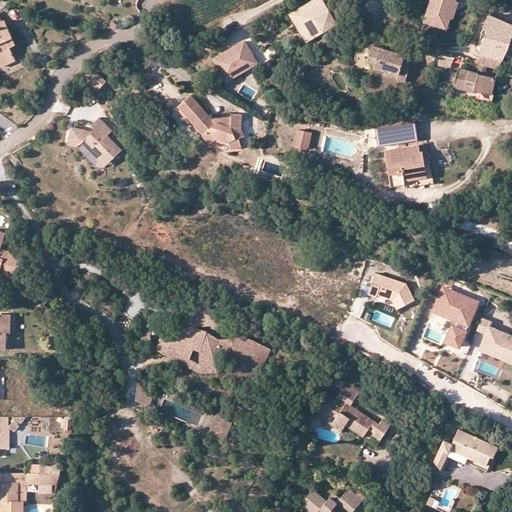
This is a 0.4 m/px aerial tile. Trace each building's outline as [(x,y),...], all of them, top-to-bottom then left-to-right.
[(323,31),(337,23),(324,0),(312,0),(290,12),(307,43),(324,33),(323,31)] [(374,0),(366,0),(363,4),(372,13),(380,5),(374,0)] [(429,0),(423,20),(429,22),(435,0),(429,0)] [(435,0),(429,22),(447,28),(448,27),(450,22),(452,22),(458,0),(435,0)] [(485,31),(475,60),(499,65),(500,60),(511,63),(511,21),(487,11),(480,30),(485,31)] [(0,65),(1,67),(16,60),(11,48),(16,45),(3,18),(0,18),(0,65)] [(259,63),(246,40),(221,54),(235,77),(259,63)] [(409,65),(410,57),(403,55),(403,52),(370,43),(367,59),(375,61),(373,65),(398,72),(396,76),(405,78),(409,65)] [(235,77),(221,54),(215,58),(228,81),(235,77)] [(444,80),(457,84),(493,92),(497,77),(462,68),(461,72),(458,71),(447,68),(444,80)] [(105,81),(95,71),(86,80),(97,90),(105,81)] [(493,92),(457,84),(456,92),(491,101),(493,92)] [(241,112),(229,111),(229,115),(220,114),(211,114),(210,116),(191,93),(177,104),(188,118),(190,116),(202,129),(200,131),(208,139),(215,133),(227,137),(229,144),(239,142),(237,134),(244,132),(240,124),(241,112)] [(228,148),(229,144),(227,137),(215,133),(208,139),(200,131),(202,129),(190,116),(188,118),(177,104),(176,105),(199,132),(197,134),(205,142),(228,148)] [(511,116),(509,117),(506,114),(500,120),(505,125),(509,124),(511,124),(511,116)] [(80,140),(81,141),(98,159),(106,151),(112,157),(121,148),(107,133),(111,129),(99,115),(91,123),(94,126),(91,129),(71,125),(68,137),(80,140)] [(376,128),(379,147),(386,146),(419,142),(415,122),(376,128)] [(312,131),(298,128),(294,144),(309,147),(312,131)] [(419,147),(419,142),(386,146),(386,151),(400,149),(409,148),(419,147)] [(423,146),(419,147),(409,148),(410,154),(400,156),(400,149),(386,151),(390,185),(405,183),(405,178),(427,175),(424,151),(423,146)] [(106,151),(98,159),(103,165),(112,157),(106,151)] [(0,268),(14,274),(21,257),(21,256),(0,248),(0,268)] [(0,273),(13,279),(14,274),(0,268),(0,273)] [(376,273),(369,293),(378,296),(378,294),(393,299),(398,309),(416,300),(407,283),(376,273)] [(442,313),(452,290),(443,286),(433,310),(442,313)] [(459,346),(477,300),(452,290),(442,313),(455,319),(457,320),(454,325),(452,324),(446,340),(459,346)] [(191,305),(189,325),(197,328),(223,326),(209,305),(191,305)] [(10,330),(10,312),(0,311),(0,344),(6,345),(6,329),(10,330)] [(484,317),(479,330),(488,333),(490,334),(488,340),(496,343),(493,350),(505,355),(504,358),(511,361),(511,334),(492,326),(494,321),(484,317)] [(236,359),(235,353),(225,353),(218,365),(202,365),(191,359),(192,357),(173,346),(182,322),(175,320),(162,351),(202,373),(220,372),(228,359),(236,359)] [(189,325),(182,322),(173,346),(192,357),(196,348),(202,350),(202,365),(218,365),(225,353),(235,353),(236,359),(236,363),(242,366),(242,376),(255,372),(254,370),(259,366),(258,365),(271,350),(238,333),(234,339),(221,340),(216,337),(211,338),(210,332),(197,328),(189,325)] [(490,334),(488,333),(482,349),(504,358),(505,355),(493,350),(496,343),(488,340),(490,334)] [(242,366),(236,363),(238,383),(258,376),(272,351),(271,350),(258,365),(259,366),(254,370),(255,372),(242,376),(242,366)] [(343,385),(335,397),(351,407),(359,395),(343,385)] [(355,410),(335,397),(332,402),(326,398),(318,410),(329,416),(326,421),(342,430),(345,425),(361,435),(364,435),(367,429),(373,433),(370,437),(380,443),(391,426),(382,421),(379,426),(355,410)] [(8,421),(9,416),(0,416),(0,427),(5,427),(5,421),(8,421)] [(232,424),(216,417),(210,432),(225,438),(232,424)] [(442,468),(448,453),(450,448),(490,465),(498,447),(461,429),(453,443),(443,440),(434,460),(442,468)] [(450,448),(448,453),(488,471),(490,465),(450,448)] [(29,471),(0,471),(0,498),(0,499),(0,511),(23,511),(23,500),(28,500),(29,479),(29,471)] [(41,479),(41,471),(29,471),(29,479),(41,479)] [(55,479),(55,471),(41,471),(41,479),(55,479)] [(324,511),(332,511),(340,502),(353,511),(361,502),(345,490),(338,499),(331,494),(323,503),(309,493),(300,505),(309,511),(319,511),(322,510),(324,511)]
